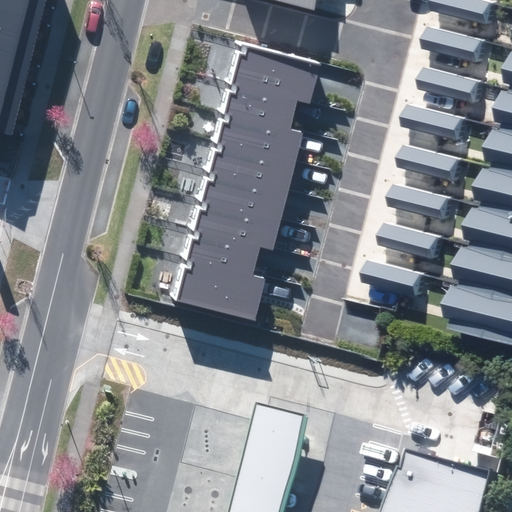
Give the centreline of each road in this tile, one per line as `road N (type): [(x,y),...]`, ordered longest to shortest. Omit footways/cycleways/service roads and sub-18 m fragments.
road 1 (residential): [(48,317),(128,0)]
road 2 (residential): [(365,49),(378,71),(321,328)]
road 3 (residential): [(173,0),(365,49)]
road 4 (residential): [(48,317),(15,511)]
road 5 (residential): [(0,458),(48,317)]
